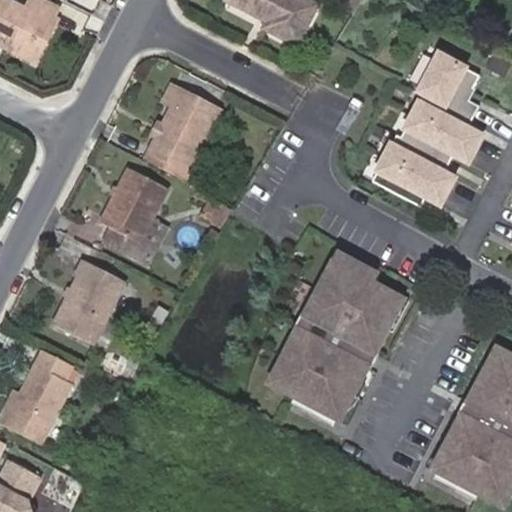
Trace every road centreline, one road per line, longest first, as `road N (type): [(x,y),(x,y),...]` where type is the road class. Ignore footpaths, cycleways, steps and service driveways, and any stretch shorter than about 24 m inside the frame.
road 1 (residential): [(511,292),(299,179),(334,114),(136,17)]
road 2 (residential): [(73,138),(0,281)]
road 3 (residential): [(136,17),(73,138)]
